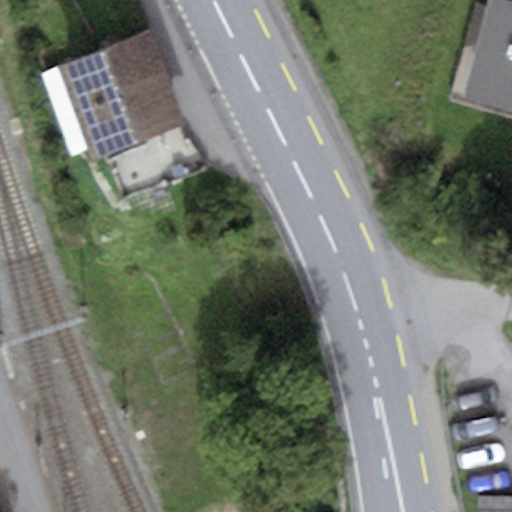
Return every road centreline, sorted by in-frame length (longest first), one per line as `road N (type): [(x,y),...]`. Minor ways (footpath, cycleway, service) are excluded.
road 1 (primary): [(364,291),(228,0)]
road 2 (primary): [(408,511),(364,291)]
road 3 (residential): [(511,305),(364,291)]
